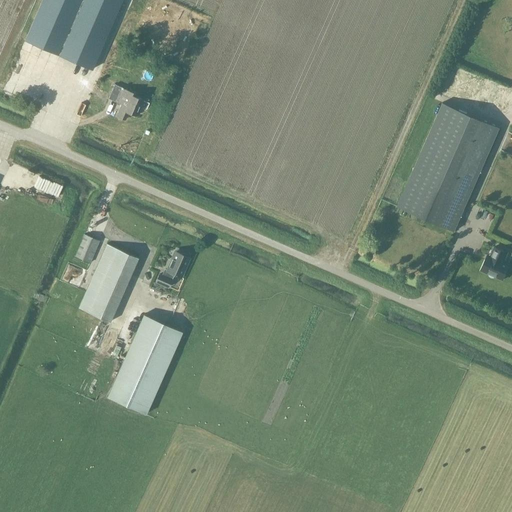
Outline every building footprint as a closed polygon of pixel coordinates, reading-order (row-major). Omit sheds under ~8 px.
[(44,0),(26,41),(91,71),(122,0),(44,0)] [(142,0),(133,0),(128,13),(139,18),(146,2),(142,0)] [(126,22),(118,39),(125,42),(132,25),(126,22)] [(40,49),(37,55),(47,59),(49,53),(40,49)] [(115,85),(109,98),(121,104),(116,116),(118,117),(125,120),(127,116),(128,112),(136,116),(143,100),(135,97),(136,94),(123,89),(123,88),(122,87),(121,88),(115,85)] [(499,127),(443,103),(397,206),(426,219),(454,232),(460,220),(459,220),(499,127)] [(100,241),(88,236),(84,234),(75,257),(91,263),(100,241)] [(107,244),(79,308),(111,322),(139,258),(107,244)] [(508,253),(494,247),(491,256),(488,255),(481,271),(488,274),(489,276),(491,277),(493,278),(495,277),(503,280),(510,265),(504,262),(508,253)] [(159,275),(156,282),(169,288),(172,280),(174,274),(180,277),(185,266),(187,266),(190,258),(189,257),(188,255),(184,253),(182,254),(177,252),(173,259),(172,259),(167,270),(165,270),(163,276),(159,275)] [(73,284),(81,286),(85,268),(77,266),(73,284)] [(141,280),(147,283),(152,270),(146,267),(141,280)] [(183,332),(145,315),(108,397),(147,414),(183,332)]
